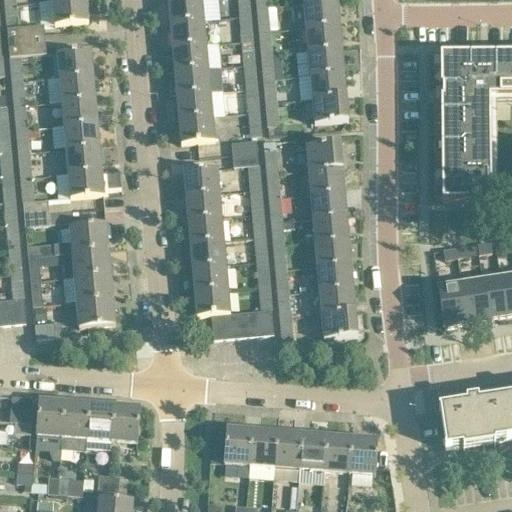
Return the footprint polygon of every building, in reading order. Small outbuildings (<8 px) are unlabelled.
[(4,0),(5,8),(15,7),(14,0),(4,0)] [(170,28),(205,25),(202,0),(168,3),(170,28)] [(236,0),(238,22),(250,20),(248,0),(236,0)] [(256,0),(257,11),(276,9),(270,9),(269,0),(256,0)] [(53,4),(53,9),(55,29),(88,26),(86,1),(53,4)] [(307,31),(339,29),(337,4),(305,7),(307,31)] [(18,32),(16,12),(15,7),(5,8),(10,62),(32,60),(46,58),(44,30),(18,32)] [(272,35),(272,33),(278,32),(276,9),(257,11),(260,36),(272,35)] [(241,46),(253,45),(250,20),(238,22),(241,46)] [(172,52),(207,49),(205,25),(170,28),(172,52)] [(309,55),(341,52),(339,29),(307,31),(309,55)] [(262,60),(275,58),(272,35),(260,36),(262,60)] [(243,69),(255,68),(253,45),(241,46),(241,48),(228,50),(230,69),(243,68),(243,69)] [(175,76),(209,73),(207,49),(172,52),(175,76)] [(311,79),(343,76),(341,52),(309,55),(311,79)] [(60,82),(93,79),(91,54),(57,57),(60,82)] [(511,56),(441,58),(442,205),(493,204),(491,101),(511,100),(511,56)] [(264,83),(277,82),(275,58),(262,60),(264,83)] [(22,85),(21,75),(33,74),(32,60),(10,62),(12,86),(22,85)] [(246,93),(257,92),(255,68),(243,69),(246,93)] [(177,100),(211,96),(209,73),(175,76),(177,100)] [(313,103),(346,100),(343,76),(311,79),(313,103)] [(62,106),(95,103),(93,79),(60,82),(62,106)] [(266,107),(279,106),(277,82),(264,83),(266,107)] [(15,110),(25,109),(22,85),(12,86),(15,110)] [(248,117),(260,116),(257,92),(246,93),(248,117)] [(179,124),(213,120),(211,96),(177,100),(179,124)] [(315,128),(328,127),(348,125),(346,100),(313,103),(315,128)] [(64,129),(97,127),(95,103),(62,106),(64,129)] [(266,107),(268,129),(281,128),(279,106),(266,107)] [(17,132),(27,131),(25,109),(15,110),(17,132)] [(0,135),(9,135),(6,111),(0,111),(0,135)] [(250,140),(262,139),(260,116),(248,117),(250,140)] [(181,148),(201,146),(216,145),(213,120),(179,124),(181,148)] [(66,154),(99,151),(97,127),(64,129),(52,130),(54,154),(66,153),(66,154)] [(19,158),(29,157),(27,131),(17,132),(19,158)] [(0,151),(1,160),(11,159),(9,135),(0,135),(0,151)] [(248,170),(258,169),(257,145),(232,146),(233,171),(248,170)] [(308,175),(342,172),(340,147),(306,150),(308,175)] [(68,178),(101,175),(99,151),(66,154),(68,178)] [(267,179),(277,178),(275,153),(265,154),(267,179)] [(21,182),(31,181),(29,157),(19,158),(21,182)] [(3,184),(13,183),(11,159),(1,160),(3,184)] [(250,194),(260,193),(258,169),(248,170),(250,194)] [(311,199),(344,196),(342,172),(308,175),(311,199)] [(186,200),(219,197),(217,173),(184,176),(186,200)] [(70,202),(84,201),(104,199),(101,175),(68,178),(70,202)] [(270,202),(279,202),(277,178),(267,179),(270,202)] [(48,204),(33,206),(31,181),(21,182),(24,219),(49,217),(48,204)] [(5,208),(15,207),(13,183),(3,184),(5,208)] [(253,218),(263,217),(260,193),(250,194),(253,218)] [(313,223),(346,220),(344,196),(311,199),(313,223)] [(188,224),(222,221),(219,197),(186,200),(188,224)] [(272,226),(282,225),(279,202),(270,202),(272,226)] [(7,231),(17,231),(15,207),(5,208),(7,231)] [(459,213),(406,218),(409,245),(462,240),(459,213)] [(26,231),(36,231),(50,229),(49,217),(24,219),(26,231)] [(255,242),(265,241),(263,217),(253,218),(255,242)] [(315,247),(348,244),(346,220),(313,223),(315,247)] [(190,248),(224,245),(222,221),(188,224),(190,248)] [(274,250),(284,249),(282,225),(272,226),(274,250)] [(64,257),(108,253),(105,228),(70,231),(72,246),(54,247),(55,248),(27,251),(28,260),(39,259),(64,257)] [(9,255),(19,254),(17,231),(7,231),(9,255)] [(257,266),(267,265),(265,241),(255,242),(257,266)] [(511,244),(511,243),(499,245),(500,255),(511,253),(511,244)] [(317,270),(351,267),(348,244),(315,247),(317,270)] [(192,272),(226,269),(224,245),(190,248),(192,272)] [(490,247),(477,249),(478,259),(491,257),(490,247)] [(276,274),(286,273),(284,249),(274,250),(276,274)] [(468,250),(455,252),(457,262),(470,260),(468,250)] [(455,252),(442,254),(444,264),(457,262),(455,252)] [(75,281),(110,278),(108,253),(64,257),(66,282),(75,281)] [(11,279),(21,278),(19,254),(9,255),(11,279)] [(30,285),(41,284),(39,259),(28,260),(30,285)] [(259,290),(269,289),(267,265),(257,266),(259,290)] [(319,294),(353,291),(351,267),(317,270),(319,294)] [(194,295),(228,293),(226,269),(192,272),(194,295)] [(278,298),(288,297),(286,273),(276,274),(278,298)] [(511,318),(511,275),(499,277),(506,320),(507,320),(511,318)] [(506,320),(499,277),(481,280),(488,325),(489,325),(489,322),(506,320)] [(23,303),(21,278),(11,279),(14,304),(23,303)] [(77,306),(112,303),(110,278),(75,281),(77,306)] [(488,325),(481,280),(480,280),(481,285),(462,288),(461,283),(460,283),(467,328),(488,325)] [(467,328),(460,283),(437,287),(442,320),(444,332),(467,328)] [(41,284),(30,285),(31,294),(42,293),(41,284)] [(271,314),(269,289),(259,290),(261,315),(271,314)] [(321,318),(355,315),(353,291),(319,294),(321,318)] [(230,318),(228,293),(194,295),(197,321),(211,319),(223,318),(230,318)] [(280,322),(290,321),(288,297),(278,298),(280,322)] [(26,327),(23,303),(14,304),(11,304),(14,329),(26,327)] [(77,306),(80,332),(115,329),(112,303),(77,306)] [(14,329),(11,304),(0,305),(0,312),(2,330),(14,329)] [(274,339),(272,319),(271,314),(261,315),(259,315),(261,340),(274,339)] [(261,340),(259,315),(247,316),(249,341),(261,340)] [(324,343),(333,342),(357,340),(355,315),(321,318),(324,343)] [(249,341),(247,316),(235,317),(237,342),(249,341)] [(237,342),(235,317),(230,318),(223,318),(225,343),(237,342)] [(225,343),(223,318),(211,319),(213,344),(225,343)] [(292,346),(291,326),(290,321),(280,322),(282,346),(292,346)] [(62,341),(61,333),(61,327),(35,329),(36,343),(62,341)] [(324,351),(334,350),(333,342),(324,343),(324,351)] [(283,355),(293,354),(292,346),(282,346),(283,355)] [(446,452),(511,442),(511,400),(478,406),(477,402),(466,403),(467,407),(440,411),(446,452)] [(31,428),(33,403),(17,401),(15,427),(31,428)] [(62,441),(64,406),(39,404),(36,439),(62,441)] [(87,443),(90,408),(64,406),(62,441),(63,441),(62,451),(86,453),(87,443)] [(112,445),(114,409),(90,408),(87,443),(90,443),(90,447),(110,449),(110,445),(112,445)] [(137,447),(140,411),(114,409),(112,445),(137,447)] [(29,452),(31,428),(15,427),(13,451),(29,452)] [(248,469),(252,434),(227,432),(224,467),(248,469)] [(274,471),(277,436),(252,434),(248,469),(247,480),(273,482),(274,471)] [(299,473),(302,438),(277,436),(274,471),(299,473)] [(324,475),(327,440),(302,438),(299,473),(324,475)] [(349,477),(352,442),(327,440),(324,475),(349,477)] [(352,442),(349,477),(375,478),(377,444),(352,442)] [(17,477),(33,478),(34,468),(18,467),(17,477)] [(59,482),(60,470),(53,469),(53,481),(49,481),(48,488),(33,486),(32,495),(48,496),(48,497),(58,498),(59,482)] [(32,488),(33,478),(17,477),(16,487),(32,488)] [(109,496),(110,480),(99,479),(98,495),(109,496)] [(118,497),(119,480),(110,480),(109,496),(118,497)] [(84,484),(69,483),(59,482),(58,498),(82,500),(84,484)] [(131,511),(132,504),(100,501),(99,511),(131,511)]
